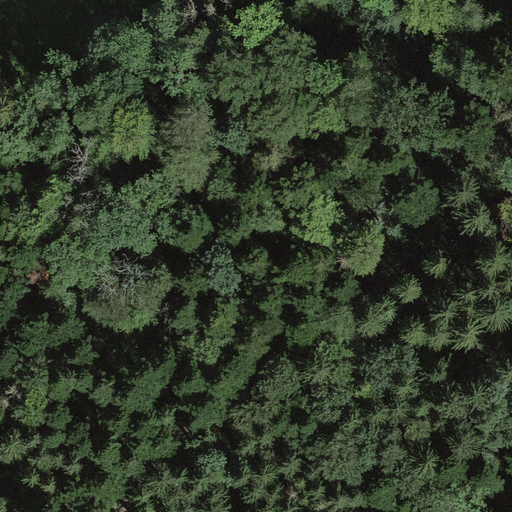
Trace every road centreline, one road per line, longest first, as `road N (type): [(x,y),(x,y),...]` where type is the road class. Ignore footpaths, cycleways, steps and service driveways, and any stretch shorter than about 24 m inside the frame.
road 1 (track): [(72,511),(511,176)]
road 2 (track): [(511,452),(233,386)]
